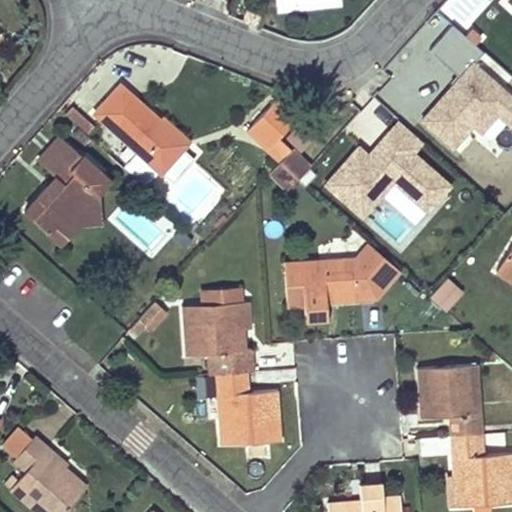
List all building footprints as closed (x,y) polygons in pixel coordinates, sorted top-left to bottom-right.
[(261,15),(245,9),(240,21),(255,26),(261,15)] [(455,78),(419,119),(448,146),(469,124),(476,132),(493,112),(511,129),(511,98),(472,61),(482,52),(450,23),(427,49),(455,78)] [(183,144),(118,86),(93,113),(158,172),(183,144)] [(292,119),(272,99),(254,117),(276,136),(292,119)] [(276,136),(254,117),(244,127),(277,158),(287,147),(276,136)] [(299,121),(284,136),(298,149),(312,134),(299,121)] [(359,150),(332,183),(368,212),(393,180),(429,209),(450,183),(412,153),(422,141),(397,121),(368,157),(359,150)] [(108,181),(55,134),(33,158),(54,177),(22,210),(47,232),(45,235),(59,247),(70,235),(83,225),(99,224),(98,204),(97,193),(108,181)] [(307,164),(289,149),(287,151),(276,162),(268,171),(287,187),(295,178),(307,164)] [(98,204),(113,187),(108,181),(97,193),(98,204)] [(99,224),(83,225),(110,234),(98,204),(99,224)] [(511,237),(493,268),(511,280),(511,237)] [(324,303),(358,300),(372,299),(398,269),(367,241),(354,256),(282,260),(285,306),(301,305),(302,320),(325,318),(324,303)] [(445,310),(463,290),(447,275),(428,295),(445,310)] [(247,326),(246,300),(182,304),(185,355),(207,354),(208,373),(215,373),(244,371),(251,371),(250,348),(242,348),(242,332),(244,332),(243,327),(247,326)] [(149,317),(143,312),(129,328),(134,333),(149,317)] [(445,414),(449,434),(481,430),(474,362),(414,366),(417,399),(420,399),(419,415),(445,414)] [(246,390),(244,371),(215,373),(220,443),(279,438),(278,408),(275,407),(274,389),(246,390)] [(11,421),(0,433),(0,444),(9,452),(26,434),(11,421)] [(20,465),(6,483),(38,511),(55,511),(75,488),(64,478),(69,472),(59,463),(39,445),(42,441),(29,430),(26,434),(9,452),(8,454),(20,465)] [(482,452),(481,430),(449,434),(452,473),(449,473),(451,504),(511,501),(508,451),(482,452)] [(62,459),(42,441),(39,445),(59,463),(62,459)] [(80,482),(69,472),(64,478),(75,488),(80,482)] [(358,504),(326,507),(326,511),(397,511),(397,497),(380,499),(379,480),(356,482),(358,504)]
